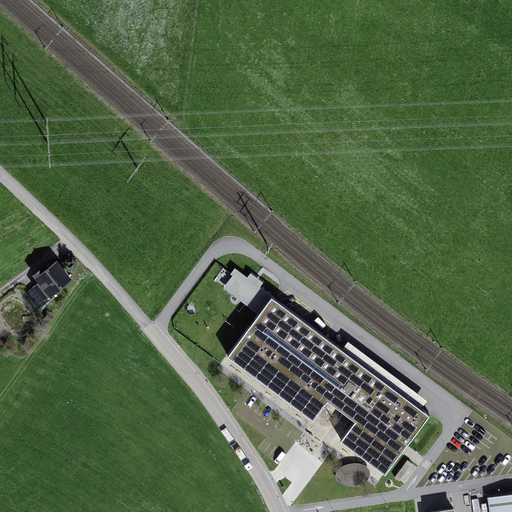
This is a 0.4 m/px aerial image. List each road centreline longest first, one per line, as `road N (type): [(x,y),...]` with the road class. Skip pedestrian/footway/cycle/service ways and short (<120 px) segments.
road 1 (residential): [(276,511),(220,416),(136,311)]
road 2 (track): [(136,311),(0,170)]
